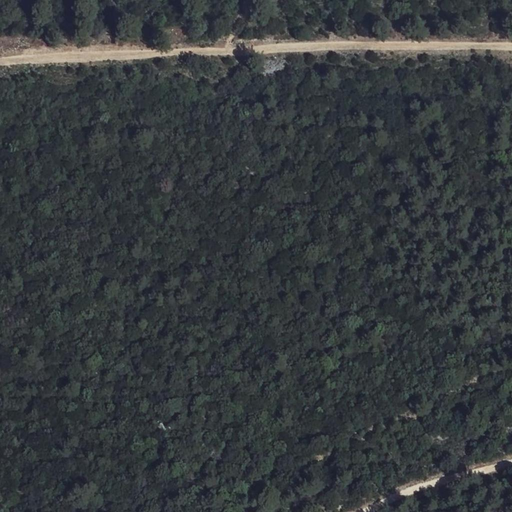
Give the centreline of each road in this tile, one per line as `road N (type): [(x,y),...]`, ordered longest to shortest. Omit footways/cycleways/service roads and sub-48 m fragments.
road 1 (track): [(511,48),(0,64)]
road 2 (track): [(362,511),(511,464)]
